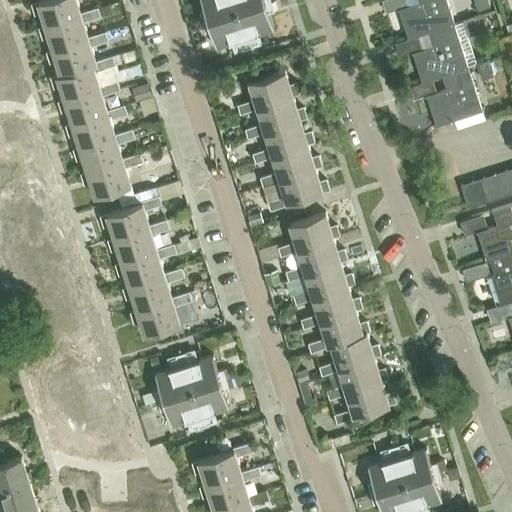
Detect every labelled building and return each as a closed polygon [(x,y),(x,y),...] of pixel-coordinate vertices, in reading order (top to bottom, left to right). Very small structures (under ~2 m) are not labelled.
[(82,13),(81,11),(77,0),(39,0),(32,3),(35,12),(42,10),(46,24),(82,13)] [(235,10),(232,0),(200,0),(203,9),(198,11),(201,21),(235,10)] [(232,0),(235,10),(267,0),(232,0)] [(256,41),(255,36),(255,35),(254,33),(273,27),(267,11),(273,9),(269,0),(267,0),(235,10),(247,47),(252,45),(251,43),(256,41)] [(407,37),(428,30),(455,22),(448,0),(418,0),(419,1),(397,8),(407,37)] [(49,34),(53,49),(89,38),(88,35),(83,19),(100,14),(98,6),(81,11),(82,13),(46,24),(40,26),(43,36),(49,34)] [(241,48),(247,47),(235,10),(201,21),(204,31),(210,29),(215,45),(233,39),(236,48),(241,46),(241,48)] [(474,15),(462,19),(467,35),(479,31),(474,15)] [(442,74),(469,65),(455,22),(428,30),(432,45),(411,52),(421,81),(442,74)] [(56,58),(60,73),(96,62),(96,60),(91,44),(108,39),(107,35),(116,32),(114,27),(88,35),(89,38),(53,49),(47,51),(49,60),(56,58)] [(100,85),(102,85),(97,69),(108,66),(116,63),(113,55),(96,60),(96,62),(60,73),(50,76),(53,86),(60,84),(64,98),(100,87),(100,85)] [(488,59),(476,63),(481,78),(493,74),(488,59)] [(469,65),(442,74),(447,88),(425,95),(434,125),(483,109),(469,65)] [(256,105),(292,94),(299,92),(297,83),(289,85),(283,68),(248,80),(254,98),(237,103),(240,112),(257,107),(256,105)] [(67,108),(72,122),(107,111),(106,109),(102,94),(120,88),(117,80),(102,85),(100,85),(100,87),(64,98),(56,100),(60,110),(67,108)] [(263,129),(299,118),(307,115),(304,106),(296,108),(292,94),(256,105),(257,107),(262,123),(245,128),(248,136),(264,131),(263,129)] [(114,136),(113,133),(109,118),(127,112),(124,103),(106,109),(107,111),(72,122),(64,124),(67,134),(75,132),(79,146),(114,136)] [(271,153),(306,142),(315,140),(311,130),(303,132),(299,118),(263,129),(264,131),(269,146),(252,151),(255,160),(271,155),(271,153)] [(122,160),(121,157),(117,142),(134,136),(132,127),(113,133),(114,136),(79,146),(71,149),(75,160),(83,157),(87,170),(122,160)] [(263,185),(279,179),(279,177),(314,166),(322,164),(319,154),(311,157),(306,142),(271,153),(271,155),(276,170),(260,175),(263,185)] [(122,160),(87,170),(79,172),(82,182),(90,180),(95,195),(130,185),(124,166),(142,161),(139,151),(121,157),(122,160)] [(279,177),(279,179),(284,195),(268,200),(270,208),(287,203),(286,201),(288,201),(290,208),(302,204),(299,197),(330,188),(327,178),(318,181),(314,166),(279,177)] [(502,196),(511,192),(511,188),(506,169),(494,172),(502,196)] [(491,199),(502,196),(494,172),(483,176),(491,199)] [(480,203),(491,199),(483,176),(472,179),(480,203)] [(468,206),(480,203),(472,179),(461,183),(468,206)] [(150,225),(150,224),(144,208),(162,202),(159,194),(140,200),(141,201),(99,215),(102,225),(109,223),(113,237),(150,225)] [(490,258),(511,250),(511,202),(493,208),(497,223),(476,230),(485,260),(490,258)] [(298,246),(334,235),(340,233),(337,223),(331,225),(325,210),(290,222),(296,240),(279,245),(282,255),(299,249),(298,246)] [(157,249),(157,247),(152,232),(169,226),(167,219),(150,224),(150,225),(113,237),(107,239),(110,249),(116,247),(120,260),(157,249)] [(305,271),(341,259),(347,258),(344,248),(339,250),(334,235),(298,246),(299,249),(303,264),(286,269),(289,279),(306,274),(305,271)] [(165,273),(164,270),(159,256),(177,250),(174,242),(157,247),(157,249),(120,260),(115,262),(118,273),(123,271),(128,285),(165,273)] [(511,299),(511,250),(490,258),(494,271),(489,273),(499,303),(511,299)] [(313,295),(349,284),(355,282),(351,272),(346,273),(341,259),(305,271),(306,274),(311,289),(294,294),(297,303),(314,298),(313,295)] [(173,297),(172,294),(167,280),(184,274),(181,265),(164,270),(165,273),(128,285),(122,287),(125,297),(131,295),(136,309),(173,297)] [(276,269),(264,273),(267,284),(280,280),(276,269)] [(320,318),(356,307),(362,305),(359,296),(353,298),(349,284),(313,295),(314,298),(318,313),(302,318),(304,327),(321,322),(320,318)] [(173,297),(136,309),(129,311),(133,321),(138,319),(143,334),(180,322),(174,303),(192,298),(189,289),(172,294),(173,297)] [(331,342),(366,332),(370,330),(367,319),(361,321),(356,307),(320,318),(321,322),(326,337),(309,342),(312,352),(332,345),(331,342)] [(338,366),(373,355),(380,353),(377,343),(370,345),(366,332),(331,342),(332,345),(336,359),(319,364),(322,373),(339,368),(338,366)] [(192,388),(226,377),(223,367),(218,369),(213,353),(194,359),(192,351),(187,352),(186,350),(180,351),(192,388)] [(158,399),(192,388),(180,351),(175,353),(176,355),(171,357),(173,365),(155,371),(160,387),(155,389),(158,399)] [(346,391),(381,380),(388,378),(385,367),(378,369),(373,355),(338,366),(339,368),(344,383),(327,388),(330,397),(347,392),(346,391)] [(192,388),(203,425),(209,423),(208,421),(213,419),(210,411),(229,405),(224,389),(229,387),(226,377),(192,388)] [(346,391),(347,392),(351,407),(335,413),(337,421),(355,416),(354,414),(396,401),(393,391),(386,394),(381,380),(346,391)] [(198,426),(203,425),(192,388),(158,399),(161,409),(166,407),(171,423),(190,417),(192,425),(197,424),(198,426)] [(242,471),(242,470),(237,455),(254,450),(251,440),(232,446),(233,448),(191,461),(194,471),(201,469),(205,482),(242,471)] [(404,481),(438,470),(435,460),(429,462),(424,446),(406,452),(403,444),(398,445),(397,443),(392,445),(404,481)] [(367,482),(370,492),(404,481),(392,445),(387,446),(387,449),(383,450),(385,459),(367,464),(372,480),(367,482)] [(0,490),(29,481),(21,456),(6,461),(2,448),(0,448),(0,490)] [(249,495),(249,494),(245,479),(261,474),(258,465),(242,470),(242,471),(205,482),(198,485),(201,494),(208,492),(213,506),(249,495)] [(438,470),(404,481),(413,511),(424,511),(425,511),(423,504),(441,498),(436,482),(441,480),(438,470)] [(0,498),(4,511),(16,511),(37,506),(29,481),(0,490),(0,498)] [(413,511),(404,481),(370,492),(373,502),(378,500),(382,511),(397,511),(402,510),(402,511),(413,511)] [(254,511),(252,503),(269,497),(266,489),(249,494),(249,495),(213,506),(206,509),(207,511),(254,511)]
